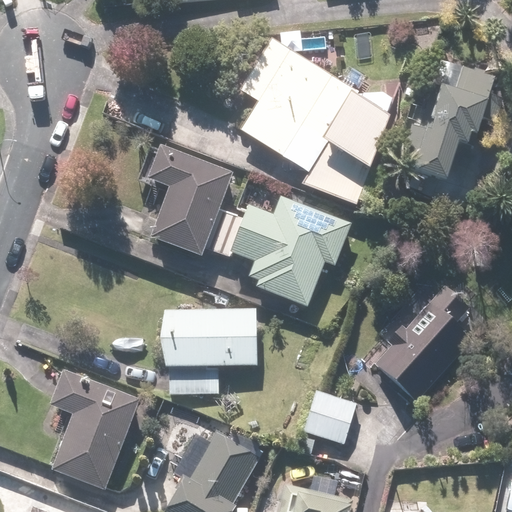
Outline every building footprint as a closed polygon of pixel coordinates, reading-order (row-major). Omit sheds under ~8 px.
[(302,37),(301,57),(323,58),(324,38),(302,37)] [(373,97),(355,98),(264,44),(234,95),(254,107),(236,137),(306,179),(301,188),(348,210),(366,172),(360,170),(382,125),(379,123),(388,104),(373,97)] [(400,179),(436,190),(449,153),(457,155),(461,142),(470,145),(491,79),(461,69),(451,99),(433,93),(427,112),(423,110),(415,133),(409,131),(404,147),(410,149),(400,179)] [(155,152),(144,185),(166,193),(147,244),(195,262),(226,178),(155,152)] [(242,211),(238,221),(219,214),(204,253),(223,260),(249,270),(240,293),(300,315),(318,268),(329,272),(345,230),(274,203),(267,220),(242,211)] [(495,256),(471,255),(469,277),(493,279),(495,256)] [(415,305),(409,311),(403,306),(379,333),(384,338),(359,364),(405,407),(461,347),(433,322),(450,304),(435,290),(418,308),(415,305)] [(155,374),(162,374),(162,395),(213,396),(213,375),(249,375),(250,321),(156,319),(155,374)] [(57,376),(42,413),(67,422),(46,473),(99,494),(134,407),(57,376)] [(337,451),(352,408),(312,394),(297,437),(337,451)] [(175,485),(156,475),(149,487),(167,497),(158,511),(229,511),(256,464),(211,439),(206,447),(191,438),(178,462),(193,470),(192,473),(159,454),(153,465),(159,469),(178,479),(175,485)] [(341,511),(343,503),(279,493),(275,511),(341,511)]
